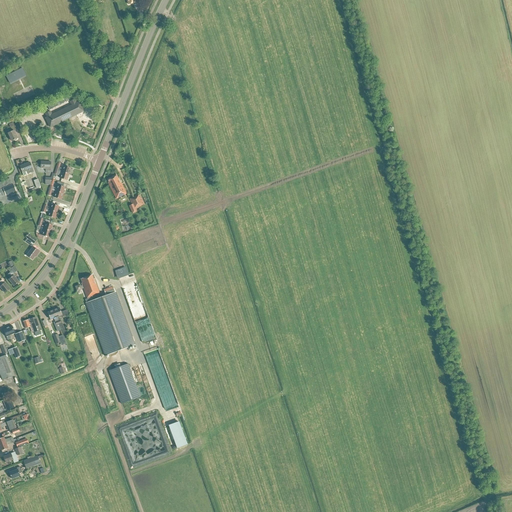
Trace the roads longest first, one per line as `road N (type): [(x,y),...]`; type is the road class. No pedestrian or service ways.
road 1 (primary): [(0,314),(45,275),(64,246),(99,160)]
road 2 (primary): [(99,160),(166,0)]
